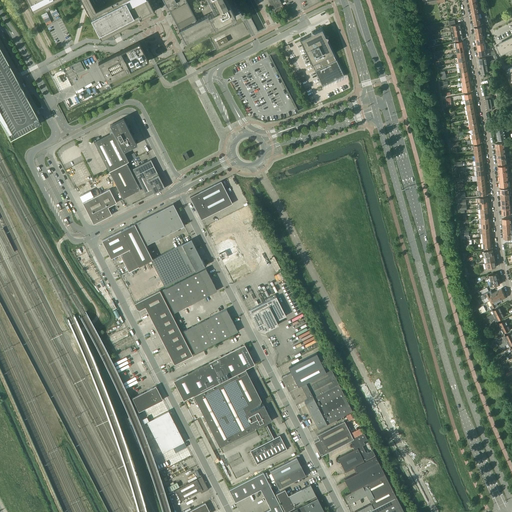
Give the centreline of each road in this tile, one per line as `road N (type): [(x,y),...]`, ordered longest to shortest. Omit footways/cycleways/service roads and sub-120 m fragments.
road 1 (secondary): [(375,109),(457,398),(504,511)]
road 2 (secondary): [(511,501),(455,354),(389,101)]
road 3 (unclassified): [(176,190),(341,511)]
road 4 (unclassified): [(436,511),(272,196)]
road 5 (unclassified): [(230,511),(90,235)]
road 6 (residential): [(511,297),(463,0)]
road 7 (unclassified): [(53,149),(133,113),(174,187)]
road 8 (unclassified): [(185,178),(136,104),(68,131)]
road 9 (track): [(0,374),(60,511)]
road 10 (unclassified): [(56,136),(30,155),(30,164),(70,239),(90,235)]
road 11 (unclassified): [(68,131),(0,11)]
road 12 (unclassified): [(263,152),(375,109)]
